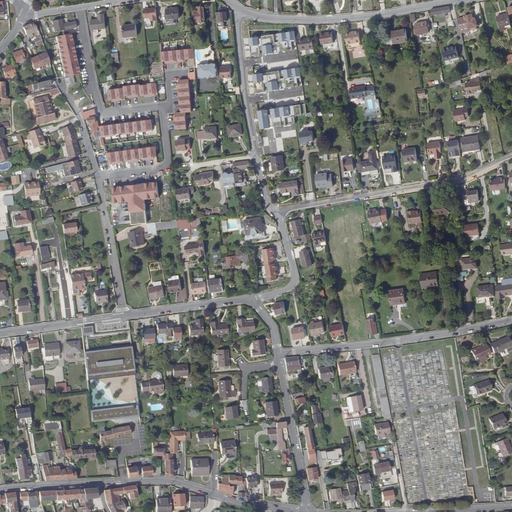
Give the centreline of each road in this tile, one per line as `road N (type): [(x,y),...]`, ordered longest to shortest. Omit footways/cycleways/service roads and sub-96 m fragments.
road 1 (residential): [(511,155),(450,181),(278,211)]
road 2 (residential): [(511,321),(277,353)]
road 3 (residential): [(237,8),(279,19),(336,19),(455,0)]
road 4 (residential): [(0,489),(166,481),(212,496)]
road 5 (residential): [(162,105),(100,109),(80,6)]
road 6 (residential): [(277,353),(303,511)]
road 7 (residential): [(253,156),(238,75),(237,8)]
road 8 (residential): [(123,316),(97,177)]
road 9 (residential): [(251,299),(123,316)]
road 10 (residential): [(97,177),(162,168),(162,105)]
road 11 (residential): [(123,316),(0,334)]
